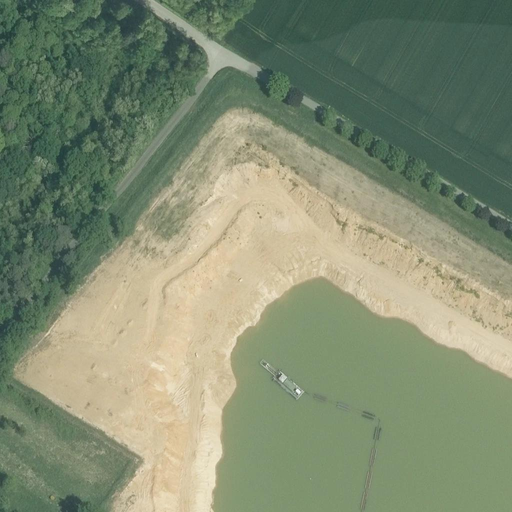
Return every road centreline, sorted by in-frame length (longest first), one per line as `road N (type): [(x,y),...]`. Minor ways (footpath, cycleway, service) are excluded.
road 1 (unclassified): [(0,332),(23,313),(223,54)]
road 2 (unclassified): [(511,228),(223,54)]
